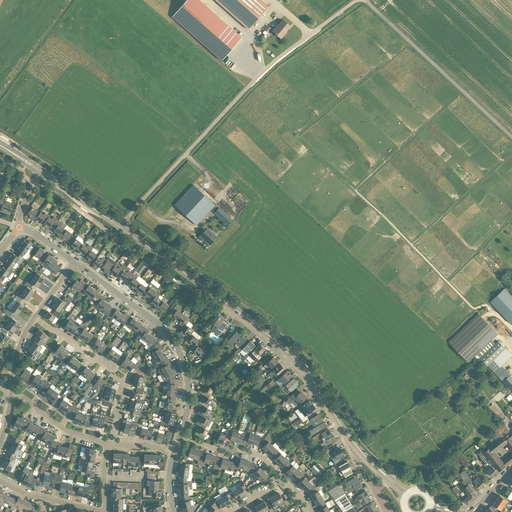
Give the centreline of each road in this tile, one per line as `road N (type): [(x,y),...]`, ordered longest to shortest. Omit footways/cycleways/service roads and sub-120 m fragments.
road 1 (tertiary): [(408,494),(354,444),(286,351),(119,227)]
road 2 (unclassified): [(119,227),(262,71),(357,0)]
road 3 (residential): [(179,436),(188,388),(179,353),(157,324),(74,263)]
road 4 (unclassified): [(365,0),(511,137)]
road 5 (residential): [(109,443),(120,381),(34,317)]
